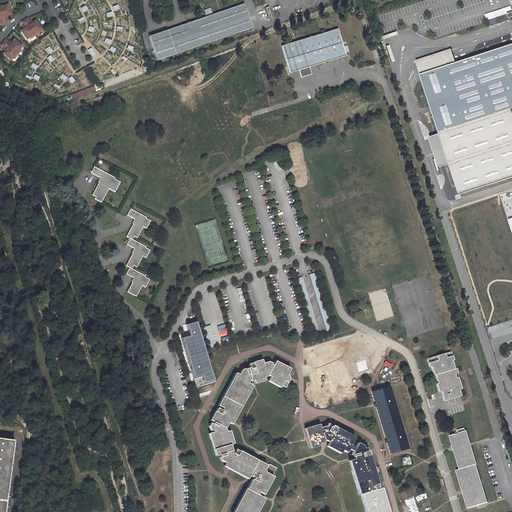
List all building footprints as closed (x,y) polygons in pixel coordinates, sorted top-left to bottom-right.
[(251,28),(244,4),(148,36),(156,60),(251,28)] [(0,8),(6,24),(8,24),(9,24),(9,23),(8,20),(7,17),(9,16),(13,15),(11,10),(10,6),(9,5),(0,8)] [(511,10),(511,6),(484,15),(487,21),(507,14),(511,11),(511,10)] [(507,14),(487,21),(488,27),(510,21),(507,14)] [(25,21),(35,35),(39,32),(43,30),(37,21),(34,23),(32,24),(31,22),(29,19),(25,21)] [(25,21),(22,23),(24,26),(26,28),(24,29),(21,31),(27,40),(31,38),(35,35),(25,21)] [(311,67),(348,55),(347,52),(350,51),(348,46),(345,47),(339,28),(283,47),(292,74),(300,71),(302,77),(305,79),(311,77),(313,74),(311,67)] [(4,43),(18,54),(21,50),(23,47),(15,40),(13,43),(12,45),(9,43),(6,40),(4,43)] [(18,54),(4,43),(2,46),(5,48),(7,50),(6,52),(4,55),(12,61),(14,58),(18,54)] [(511,45),(456,64),(450,50),(416,61),(419,75),(438,133),(428,138),(437,167),(449,163),(459,193),(511,176),(511,114),(511,110),(511,109),(511,45)] [(72,94),(73,98),(94,92),(93,87),(72,94)] [(113,174),(93,163),(89,170),(100,175),(91,191),(94,193),(94,195),(100,198),(107,185),(114,189),(120,179),(112,175),(113,174)] [(145,217),(145,216),(129,208),(126,214),(135,218),(126,236),(129,238),(126,244),(134,248),(126,266),(129,268),(126,274),(134,279),(125,296),(130,299),(132,295),(136,297),(142,286),(145,288),(149,280),(144,277),(145,276),(131,268),(133,265),(136,267),(142,255),(146,257),(150,250),(145,248),(146,246),(132,238),(133,236),(137,238),(143,226),(146,228),(150,220),(145,217)] [(311,330),(317,328),(301,277),(295,279),(311,330)] [(451,351),(426,358),(429,368),(430,367),(433,375),(435,374),(437,383),(436,384),(438,392),(441,392),(443,401),(461,396),(459,390),(461,389),(457,377),(455,378),(454,374),(457,373),(456,368),(454,369),(451,360),(453,360),(451,351)] [(236,371),(219,403),(224,406),(223,409),(218,406),(217,409),(216,409),(211,419),(214,420),(213,422),(211,421),(210,424),(212,431),(214,430),(215,431),(210,432),(212,440),(214,439),(217,448),(214,449),(216,456),(221,455),(221,456),(220,457),(221,459),(226,462),(227,460),(233,463),(230,468),(237,472),(239,470),(242,472),(241,474),(248,479),(251,473),(252,474),(251,476),(253,478),(247,488),(246,488),(242,495),(246,497),(245,499),(242,497),(238,504),(240,505),(237,509),(236,508),(233,511),(255,511),(259,506),(258,506),(262,497),(257,495),(258,491),(265,494),(269,485),(268,484),(276,468),(270,465),(267,470),(265,469),(266,466),(257,462),(256,465),(251,463),(253,458),(240,451),(241,449),(237,447),(234,453),(232,451),(232,450),(231,444),(234,442),(230,430),(227,431),(226,427),(230,420),(228,419),(229,416),(233,418),(236,413),(237,414),(254,385),(249,382),(250,379),(252,380),(255,379),(256,382),(266,379),(265,376),(268,374),(272,375),(270,380),(281,385),(282,384),(286,386),(290,378),(289,374),(288,373),(291,368),(276,360),(274,365),(271,363),(273,361),(270,359),(265,361),(264,358),(254,360),(254,361),(251,362),(252,366),(247,367),(246,366),(242,367),(240,372),(236,371)] [(371,392),(390,455),(408,449),(390,387),(371,392)] [(307,428),(313,448),(323,446),(322,443),(326,443),(327,440),(332,442),(329,447),(343,454),(344,451),(349,453),(350,450),(354,452),(352,457),(354,457),(354,458),(356,458),(356,460),(353,461),(356,470),(353,471),(360,496),(363,496),(367,511),(389,511),(383,490),(377,491),(377,490),(379,489),(378,486),(379,486),(371,457),(370,457),(369,453),(365,455),(365,453),(368,452),(367,449),(366,450),(365,447),(359,444),(356,448),(352,446),(356,438),(339,429),(337,433),(336,433),(338,428),(335,427),(334,428),(332,427),(331,428),(328,426),(323,427),(322,424),(307,428)] [(469,510),(488,503),(477,466),(478,465),(468,431),(466,432),(465,428),(457,431),(458,434),(451,436),(454,447),(455,447),(456,448),(456,450),(455,450),(461,470),(457,472),(463,492),(464,491),(465,494),(464,495),(469,510)] [(0,511),(3,511),(13,442),(0,439),(0,511)]
